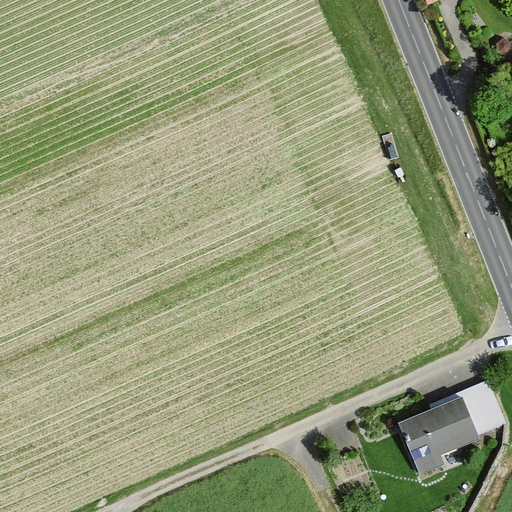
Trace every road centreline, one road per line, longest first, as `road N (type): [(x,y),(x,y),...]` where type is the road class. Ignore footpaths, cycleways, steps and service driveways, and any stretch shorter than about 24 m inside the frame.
road 1 (secondary): [(398,0),(511,288)]
road 2 (residential): [(511,333),(297,434)]
road 3 (track): [(121,511),(297,434)]
